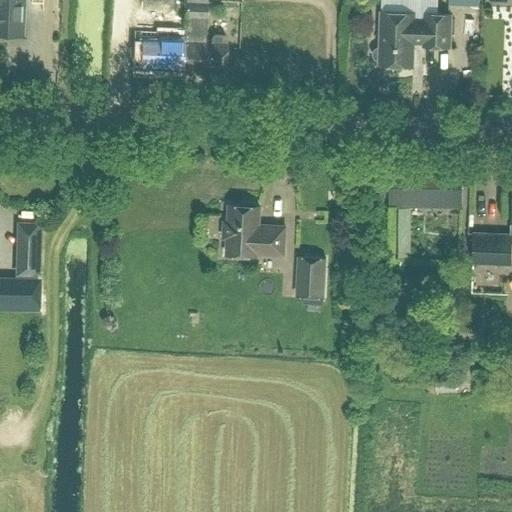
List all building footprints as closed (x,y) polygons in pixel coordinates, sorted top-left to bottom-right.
[(0,0),(0,33),(21,35),(22,0),(0,0)] [(184,0),(185,8),(184,21),(184,34),(183,34),(182,68),(224,70),(225,42),(225,38),(221,33),(214,33),(210,37),(209,41),(205,41),(205,20),(205,0),(184,0)] [(184,21),(185,8),(169,7),(169,20),(184,21)] [(375,49),(373,51),(373,53),(373,56),(374,58),(376,59),(379,60),(379,63),(413,65),(413,45),(450,46),(451,14),(381,11),(379,47),(377,47),(375,49)] [(140,67),(182,68),(183,34),(164,33),(163,39),(141,39),(140,67)] [(389,167),(388,201),(461,203),(462,169),(389,167)] [(224,220),(223,237),(227,237),(226,254),(257,255),(257,253),(283,255),(285,226),(258,224),(259,206),(256,206),(254,201),(243,201),(241,205),(229,204),(228,221),(224,220)] [(511,201),(511,234),(473,232),(472,263),(510,264),(511,242),(511,201)] [(19,274),(39,275),(41,223),(21,222),(19,274)] [(324,297),(326,257),(302,256),(300,296),(324,297)]
